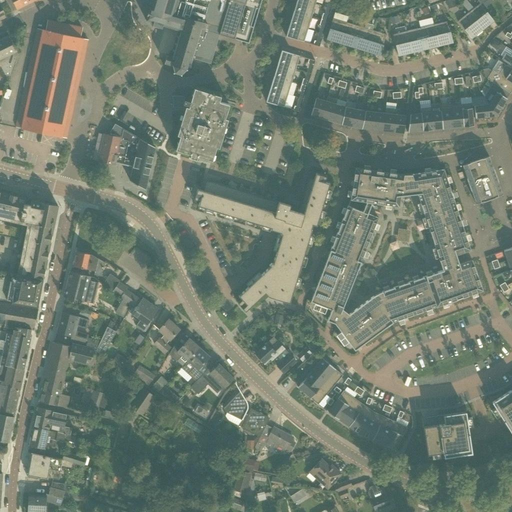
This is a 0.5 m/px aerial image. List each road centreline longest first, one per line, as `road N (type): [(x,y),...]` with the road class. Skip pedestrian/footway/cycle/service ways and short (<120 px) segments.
road 1 (residential): [(73,189),(16,458),(12,511)]
road 2 (residential): [(433,490),(391,476),(315,430),(225,345),(189,295)]
road 3 (residential): [(347,156),(339,203),(298,308),(353,364)]
road 4 (residential): [(264,34),(388,70),(478,50)]
road 5 (residential): [(353,364),(401,328),(490,297),(498,323)]
road 6 (residential): [(353,364),(417,394),(449,391),(511,360)]
road 7 (residential): [(501,132),(405,139),(363,133),(347,156)]
road 8 (residential): [(189,295),(148,223),(117,202),(73,189)]
road 9 (residential): [(347,156),(403,165),(501,145)]
road 10 (residential): [(160,77),(194,80),(231,70),(248,62),(264,34)]
